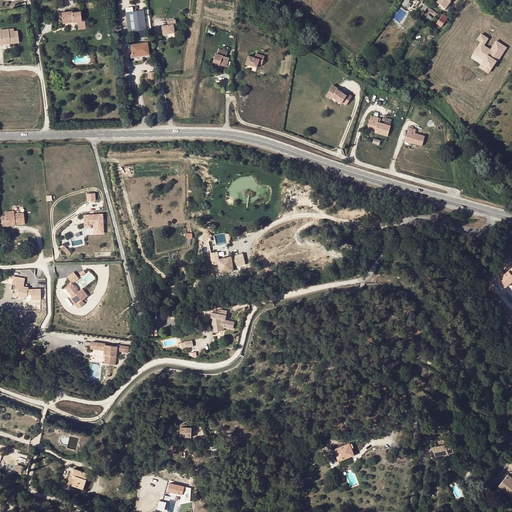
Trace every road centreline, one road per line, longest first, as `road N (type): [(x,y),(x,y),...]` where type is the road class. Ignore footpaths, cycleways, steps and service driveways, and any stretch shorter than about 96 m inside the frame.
road 1 (secondary): [(493,212),(234,135),(0,137)]
road 2 (unclassified): [(493,212),(476,231),(421,217),(408,228),(465,289),(511,359)]
